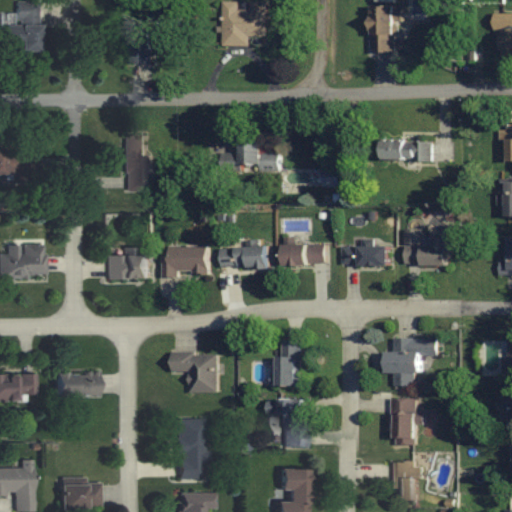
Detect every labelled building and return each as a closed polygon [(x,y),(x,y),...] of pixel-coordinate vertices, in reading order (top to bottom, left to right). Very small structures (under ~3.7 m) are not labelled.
[(38,2),(14,2),(14,25),(3,25),(3,50),(38,50),(38,2)] [(268,37),(268,2),(246,2),(224,2),(224,46),(250,46),(250,37),(268,37)] [(395,53),(395,6),(373,6),(373,53),(395,53)] [(511,13),(499,13),(499,56),(511,55),(511,13)] [(130,62),(152,62),(152,21),(130,21),(130,62)] [(509,161),(511,160),(511,125),(501,126),(501,141),(509,141),(509,161)] [(124,191),(145,191),(145,133),(124,133),(124,191)] [(280,153),(263,152),(263,138),(241,138),(241,153),(223,152),(223,170),(261,170),(261,171),(280,172),(280,153)] [(433,140),(384,140),(384,161),(433,161),(433,140)] [(37,151),(0,150),(0,173),(37,174),(37,151)] [(340,169),(325,169),(325,186),(340,186),(340,169)] [(511,178),(500,179),(500,205),(507,205),(507,217),(511,217),(511,178)] [(449,237),(425,237),(425,229),(406,229),(406,265),(449,265),(449,237)] [(500,260),(500,275),(511,274),(511,236),(510,236),(510,260),(500,260)] [(44,244),(5,245),(5,254),(0,253),(0,279),(45,278),(44,244)] [(285,244),(285,265),(327,265),(327,244),(285,244)] [(210,276),(210,245),(170,245),(170,255),(164,255),(164,276),(210,276)] [(343,265),(390,265),(390,245),(343,245),(343,265)] [(222,268),(269,268),(269,246),(222,246),(222,268)] [(106,254),(106,279),(150,279),(150,254),(106,254)] [(387,351),(386,374),(395,374),(395,386),(416,386),(416,373),(422,373),(422,355),(438,355),(438,339),(395,338),(395,351),(387,351)] [(304,385),(304,341),(280,341),(280,385),(304,385)] [(191,372),(191,393),(219,393),(219,353),(173,353),(173,372),(191,372)] [(0,401),(25,402),(25,396),(35,396),(35,374),(0,373),(0,401)] [(53,396),(98,396),(98,373),(53,373),(53,396)] [(511,395),(499,396),(499,419),(511,419),(511,430),(511,429),(511,395)] [(394,445),(418,445),(418,399),(394,399),(394,445)] [(282,446),(306,446),(306,400),(282,400),(282,446)] [(175,419),(176,479),(201,479),(201,461),(204,461),(204,419),(175,419)] [(12,511),(32,511),(31,460),(19,460),(19,468),(0,468),(0,494),(12,495),(12,511)] [(391,462),(391,501),(417,501),(417,478),(420,478),(420,462),(391,462)] [(304,511),(305,469),(275,468),(275,490),(285,490),(285,501),(274,501),(273,511),(304,511)] [(58,510),(99,510),(99,482),(57,483),(58,510)] [(175,511),(204,511),(204,508),(214,508),(214,492),(175,492),(175,511)]
